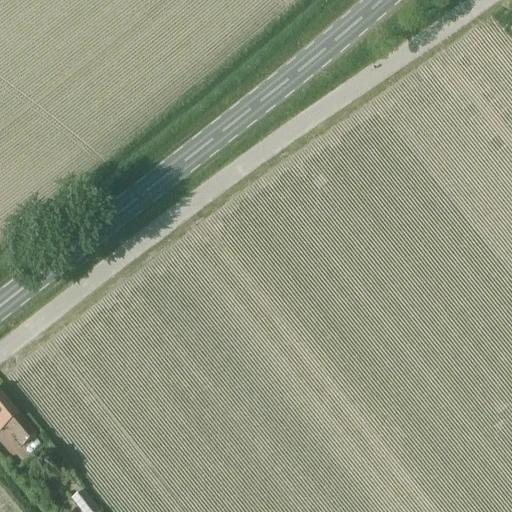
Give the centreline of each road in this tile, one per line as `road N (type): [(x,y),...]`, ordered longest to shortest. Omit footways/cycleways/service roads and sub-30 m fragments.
road 1 (unclassified): [(0,356),(241,169),(484,0)]
road 2 (primary): [(0,306),(369,8)]
